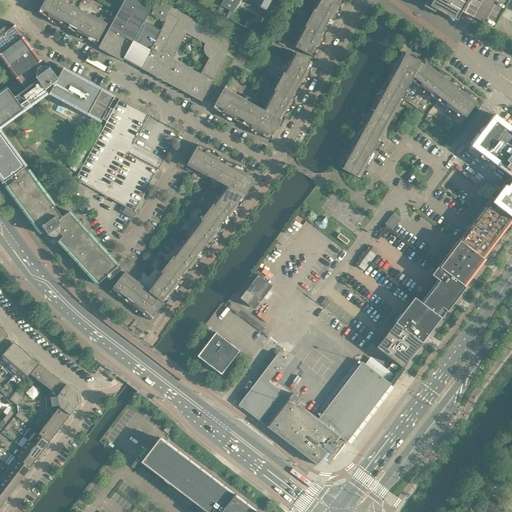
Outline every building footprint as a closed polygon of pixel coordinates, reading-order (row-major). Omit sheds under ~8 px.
[(45,0),(38,12),(48,18),(49,15),(54,18),(52,22),(53,23),(55,17),(60,20),(58,23),(76,33),(77,36),(80,37),(80,38),(81,38),(84,33),(89,36),(87,39),(96,44),(109,20),(100,15),(98,19),(72,5),(74,0),(45,0)] [(144,21),(152,7),(138,0),(124,0),(113,22),(99,48),(123,61),(124,58),(130,61),(129,62),(134,65),(135,64),(141,67),(140,68),(202,101),(211,84),(212,82),(227,55),(225,53),(232,42),(193,21),(194,19),(159,0),(156,5),(152,14),(166,22),(161,31),(144,21)] [(223,0),(221,5),(233,12),(239,0),(223,0)] [(246,0),(247,0),(248,1),(247,0),(249,0),(266,9),(265,10),(266,10),(272,0),(271,0),(246,0)] [(319,48),(321,48),(326,39),(325,37),(334,20),(337,19),(341,11),(340,8),(345,0),(347,1),(347,0),(346,0),(319,0),(294,46),(314,57),(319,48)] [(511,0),(427,0),(426,4),(457,21),(462,11),(464,12),(473,17),(494,29),(495,27),(498,21),(501,15),(506,18),(511,21),(511,18),(511,0)] [(63,68),(63,70),(57,67),(54,72),(50,67),(41,66),(39,63),(41,62),(12,22),(0,30),(0,34),(1,35),(0,36),(0,54),(9,67),(19,80),(8,88),(25,111),(49,93),(101,122),(104,117),(106,118),(111,109),(109,107),(115,97),(63,68)] [(256,23),(252,30),(257,33),(261,25),(256,23)] [(288,41),(282,37),(278,43),(285,47),(288,41)] [(240,50),(243,52),(244,53),(249,50),(249,44),(243,41),(238,45),(238,50),(240,50)] [(246,95),(244,99),(224,88),(213,108),(222,113),(223,116),(227,118),(230,113),(235,116),(233,119),(250,129),(252,125),(263,131),(261,134),(271,140),(281,120),(283,121),(288,112),(291,112),(293,107),(288,104),(291,99),(294,101),(304,84),(306,83),(309,78),(304,76),(307,71),(310,73),(315,64),(291,50),(289,54),(286,60),(290,62),(279,81),(275,79),(270,88),(274,91),(264,110),(253,104),(256,100),(246,95)] [(398,105),(405,93),(412,81),(419,87),(420,90),(427,95),(430,95),(445,106),(445,109),(453,115),(455,114),(463,121),(480,99),(472,92),(471,93),(466,90),(464,93),(452,83),(454,79),(446,73),(445,74),(440,70),(438,73),(425,63),(424,64),(402,52),(397,61),(394,61),(391,68),(391,71),(382,88),(379,89),(375,96),(376,99),(366,118),(363,118),(361,122),(359,126),(360,128),(350,146),(347,147),(345,150),(343,154),(344,157),(339,167),(363,180),(365,176),(368,170),(367,170),(370,164),(367,163),(374,149),(379,151),(384,142),(382,141),(385,136),(382,134),(390,120),(392,121),(394,122),(397,117),(399,113),(398,112),(401,107),(398,105)] [(0,93),(0,178),(3,183),(4,182),(7,186),(6,186),(6,187),(16,180),(15,178),(18,175),(16,173),(26,166),(0,129),(0,128),(25,111),(8,88),(8,87),(0,93)] [(511,132),(496,120),(477,145),(478,146),(486,152),(503,165),(506,162),(511,165),(511,187),(507,194),(505,192),(498,202),(511,212),(511,132)] [(442,121),(438,127),(443,131),(447,125),(442,121)] [(135,304),(139,307),(139,308),(144,311),(142,314),(150,320),(158,310),(164,303),(165,304),(166,304),(172,296),(175,295),(178,291),(173,288),(176,283),(179,286),(191,270),(194,270),(197,266),(193,262),(196,258),(199,260),(211,244),(214,243),(217,239),(212,236),(216,231),(219,233),(231,218),(234,218),(237,214),(232,210),(236,206),(239,208),(245,199),(244,198),(249,188),(250,187),(256,176),(246,171),(245,175),(240,172),(239,171),(234,169),(236,165),(219,156),(218,153),(213,151),(210,156),(206,153),(207,150),(198,145),(187,165),(185,169),(194,174),(197,170),(223,184),(217,191),(221,194),(208,211),(204,208),(197,217),(201,220),(187,237),(184,235),(183,235),(178,242),(177,243),(181,246),(168,263),(164,260),(158,269),(161,272),(148,290),(130,276),(125,272),(113,288),(113,289),(114,288),(118,291),(116,294),(132,306),(135,304)] [(58,241),(96,282),(98,285),(107,276),(110,280),(122,269),(109,254),(70,211),(62,217),(54,206),(55,205),(29,169),(28,170),(26,167),(27,166),(26,166),(16,173),(18,175),(15,178),(16,180),(6,187),(41,234),(45,230),(48,235),(57,236),(60,239),(58,241)] [(207,190),(201,198),(206,201),(212,194),(207,190)] [(505,234),(504,233),(511,221),(511,212),(498,202),(492,196),(459,240),(457,242),(445,258),(439,266),(465,287),(486,259),(482,257),(487,250),(491,253),(505,234)] [(133,219),(136,212),(135,212),(125,206),(122,213),(133,219)] [(316,224),(321,228),(326,226),(327,220),(325,220),(323,218),(322,216),(317,218),(316,224)] [(385,225),(393,231),(398,224),(390,218),(385,225)] [(171,237),(178,242),(183,235),(176,230),(171,237)] [(340,233),(337,237),(347,244),(350,240),(340,233)] [(376,255),(370,250),(358,266),(364,271),(370,263),(376,255)] [(432,275),(439,281),(422,303),(441,318),(465,287),(439,266),(432,275)] [(243,298),(244,298),(243,300),(255,309),(261,301),(259,300),(269,286),(261,280),(263,279),(258,275),(246,290),(248,292),(247,293),(246,293),(245,293),(244,293),(244,294),(243,294),(243,295),(243,296),(243,297),(243,298)] [(441,318),(422,303),(414,298),(395,323),(422,343),(441,318)] [(384,338),(376,347),(403,368),(422,343),(395,323),(388,332),(387,332),(383,337),(384,338)] [(0,343),(9,336),(2,327),(0,328),(0,343)] [(359,341),(345,330),(337,340),(352,351),(359,341)] [(216,332),(198,356),(213,368),(222,374),(240,350),(216,332)] [(14,341),(0,357),(0,374),(5,369),(23,349),(14,341)] [(13,376),(31,356),(23,349),(5,369),(13,376)] [(391,384),(362,361),(319,419),(298,403),(301,399),(292,393),(289,397),(269,381),(285,360),(277,354),(239,404),(265,425),(267,423),(269,424),(267,426),(318,465),(324,457),(329,451),(333,454),(339,445),(336,442),(340,437),(347,442),(363,421),(391,384)] [(22,383),(30,374),(39,363),(31,356),(13,376),(22,383)] [(54,413),(39,433),(50,442),(71,413),(70,414),(68,412),(76,402),(75,395),(65,387),(66,385),(67,386),(68,385),(39,363),(30,374),(51,390),(45,397),(47,407),(54,413)] [(17,405),(24,397),(16,391),(10,399),(17,405)] [(19,418),(23,422),(26,418),(18,411),(15,415),(19,418)] [(39,433),(31,427),(24,436),(29,440),(43,451),(50,442),(39,433)] [(256,511),(166,443),(160,438),(142,462),(207,511),(256,511)] [(43,451),(29,440),(22,448),(36,459),(43,451)] [(16,457),(30,468),(36,459),(22,448),(16,457)] [(30,468),(16,457),(12,454),(5,462),(9,465),(23,476),(30,468)] [(2,474),(17,485),(23,476),(9,465),(2,474)] [(17,485),(2,474),(0,477),(0,485),(10,494),(17,485)] [(10,494),(0,485),(0,499),(4,502),(10,494)]
